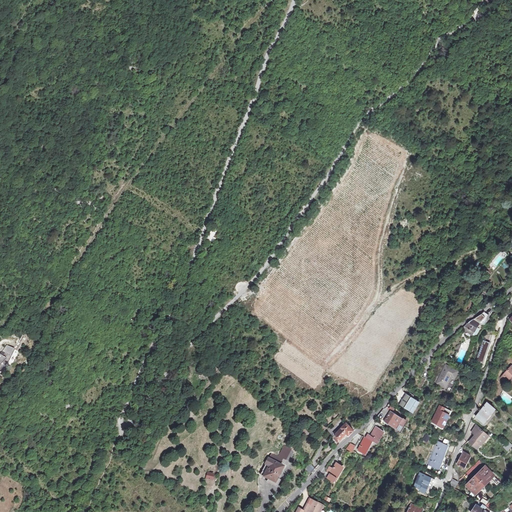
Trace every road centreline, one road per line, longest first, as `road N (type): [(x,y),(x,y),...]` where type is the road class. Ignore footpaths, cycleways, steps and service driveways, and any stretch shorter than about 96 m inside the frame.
road 1 (track): [(126,423),(261,270),(360,119),(417,73),(441,38),(508,0)]
road 2 (track): [(294,0),(121,417),(126,423)]
road 3 (unclassified): [(440,342),(278,511)]
road 4 (residential): [(432,511),(511,303)]
